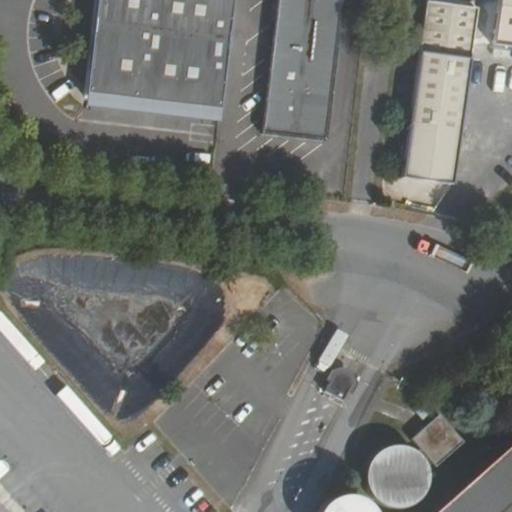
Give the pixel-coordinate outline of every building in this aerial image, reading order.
[(98,0),(90,69),(87,103),(222,119),(235,0),(98,0)] [(341,0),(277,0),(262,131),(325,138),(341,0)] [(458,192),(476,65),(423,56),(403,183),(458,192)] [(326,391),(342,401),(352,385),(349,376),(342,372),(334,376),(326,391)] [(463,444),(439,415),(409,438),(417,448),(413,451),(408,447),(399,445),(385,445),(375,451),(366,459),(364,465),(363,473),(363,485),(367,493),(374,501),(382,506),(395,509),(405,508),(411,506),(420,498),(426,490),(428,477),(428,472),(425,468),(430,464),(434,467),(463,444)] [(511,511),(511,439),(429,511),(511,511)] [(375,511),(366,496),(360,492),(346,487),(333,489),(323,492),(314,502),(309,511),(308,511),(375,511)]
